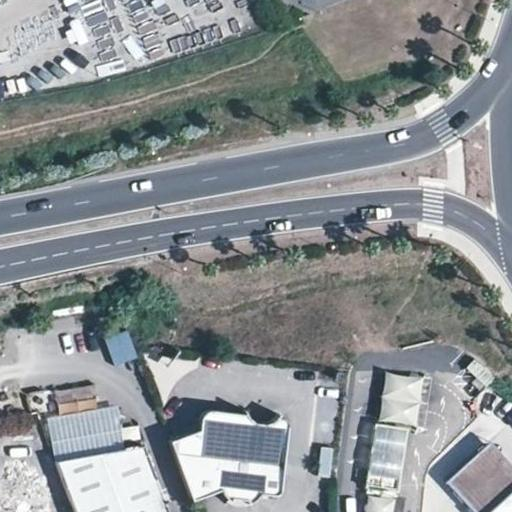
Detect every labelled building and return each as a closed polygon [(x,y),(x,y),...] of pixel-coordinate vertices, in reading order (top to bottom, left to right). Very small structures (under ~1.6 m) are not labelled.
[(387,374),(367,511),(395,511),(417,379),(387,374)] [(85,409),(99,407),(97,385),(82,387),(85,409)] [(194,423),(166,432),(168,439),(188,493),(214,482),(219,490),(225,497),(231,502),(234,503),(238,501),(258,492),(260,491),(262,491),(267,493),(273,493),(275,492),(278,489),(279,484),(286,440),(288,425),(288,421),(286,418),(282,416),(270,414),(267,417),(260,420),(252,419),(245,416),(242,414),(239,409),(203,405),(200,405),(197,406),(195,408),(194,412),(194,418),(194,423)] [(511,465),(487,439),(438,485),(463,511),(490,511),(511,491),(511,465)] [(138,442),(137,442),(53,461),(71,511),(164,511),(140,444),(138,442)] [(318,476),(338,478),(340,444),(321,442),(318,476)] [(511,511),(511,491),(490,511),(511,511)]
